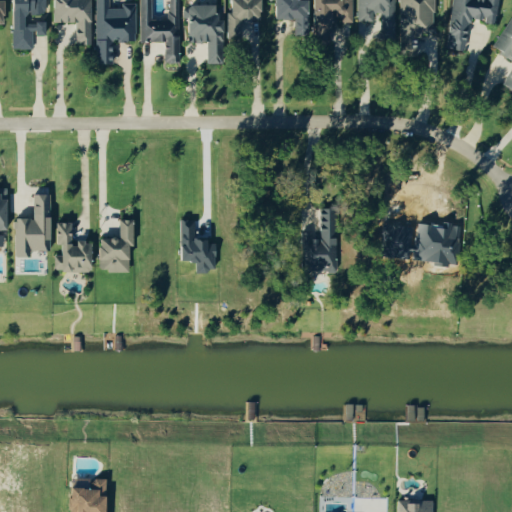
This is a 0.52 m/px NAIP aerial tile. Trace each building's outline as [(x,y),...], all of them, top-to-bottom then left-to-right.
[(6,0),(8,48),(30,47),(29,33),(41,33),(40,20),(21,21),(21,12),(43,12),(42,0),(6,0)] [(87,42),(85,0),(50,0),(51,20),(72,20),(72,29),(70,30),(71,43),(87,42)] [(92,0),(94,62),(109,62),(109,39),(133,39),(132,2),(118,2),(118,6),(107,6),(106,0),(92,0)] [(177,61),(176,0),(165,0),(165,18),(149,18),(149,0),(137,0),(137,40),(159,40),(159,61),(177,61)] [(224,0),(225,36),(236,36),(236,18),(258,17),(257,0),(224,0)] [(270,0),(271,16),(302,17),(302,0),(270,0)] [(350,20),(349,0),(308,0),(308,41),(322,41),(322,26),(326,26),(326,12),(339,12),(339,20),(350,20)] [(353,0),(354,19),(368,19),(368,12),(378,12),(378,38),(393,38),(392,0),(353,0)] [(431,0),(395,0),(396,32),(432,31),(431,0)] [(448,0),(444,46),(462,48),(466,15),(481,17),(481,20),(493,22),(495,0),(448,0)] [(203,61),(210,61),(210,40),(218,40),(218,3),(182,3),(182,40),(203,40),(203,61)] [(511,17),(508,15),(489,47),(511,60),(511,61),(499,83),(511,90),(511,17)] [(11,255),(26,255),(26,248),(45,248),(45,192),(29,192),(29,216),(11,216),(11,255)] [(298,231),(299,270),(332,269),(330,211),(313,211),(313,230),(298,231)] [(124,270),(124,243),(127,243),(128,217),(114,217),(113,236),(94,235),(94,269),(124,270)] [(51,220),(52,243),(56,243),(57,254),(51,254),(52,270),(87,269),(86,238),(68,239),(67,220),(51,220)] [(429,511),(430,498),(395,497),(394,511),(429,511)]
